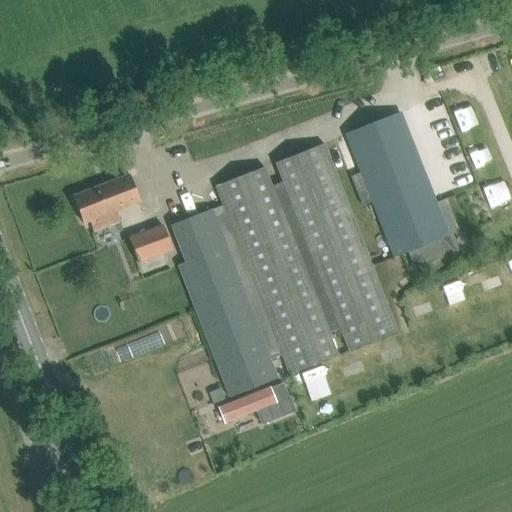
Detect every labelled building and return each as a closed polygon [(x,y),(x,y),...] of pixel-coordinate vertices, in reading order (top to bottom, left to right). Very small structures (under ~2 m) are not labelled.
[(507,70),(511,68),(511,49),(502,52),(507,70)] [(393,257),(407,251),(413,268),(446,255),(440,239),(448,235),(400,113),(345,135),(360,173),(350,177),(362,206),(371,202),(393,257)] [(443,123),(446,140),(468,135),(464,118),(443,123)] [(398,331),(324,143),(275,163),(283,182),(272,186),(264,167),(216,186),(223,205),(171,225),(186,262),(178,265),(230,397),(278,378),(271,359),(282,354),(289,374),(338,355),(330,335),(341,331),(349,350),(398,331)] [(89,221),(92,229),(93,231),(120,220),(117,210),(140,202),(131,174),(72,196),(83,223),(89,221)] [(128,238),(138,265),(172,253),(163,226),(128,238)] [(225,423),(233,420),(256,411),(261,425),(293,414),(287,399),(281,383),(226,404),(219,407),(225,423)] [(224,398),(219,388),(209,392),(213,402),(224,398)]
